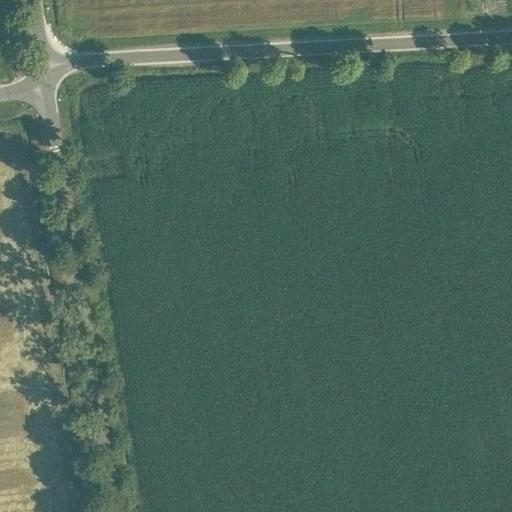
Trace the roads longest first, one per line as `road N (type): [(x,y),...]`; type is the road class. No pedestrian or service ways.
road 1 (unclassified): [(39,62),(511,35)]
road 2 (unclassified): [(112,511),(43,87)]
